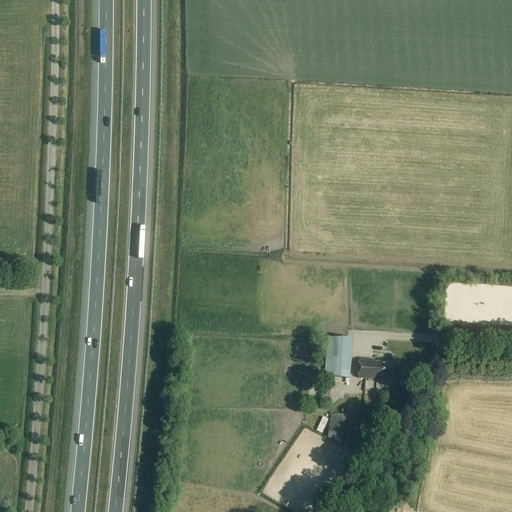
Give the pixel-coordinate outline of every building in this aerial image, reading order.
[(298,357),(309,357),(309,342),(298,342),(298,357)] [(333,376),(351,376),(351,355),(355,355),(355,346),(342,345),(342,356),(333,356),(333,376)] [(392,380),(392,363),(373,362),(373,359),(359,359),(358,379),(392,380)] [(375,393),(375,397),(365,397),(365,407),(381,407),(381,393),(375,393)] [(345,434),(347,416),(332,414),(329,432),(345,434)]
